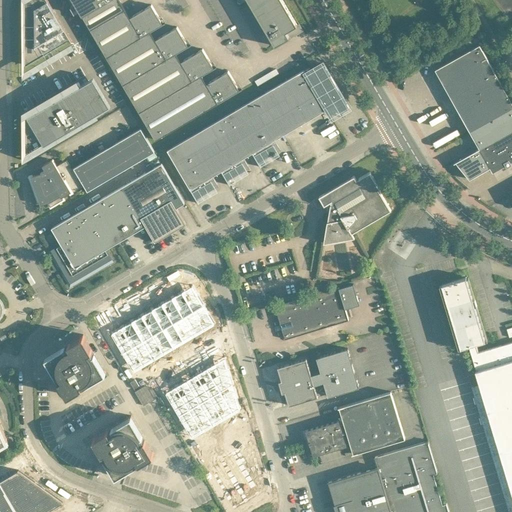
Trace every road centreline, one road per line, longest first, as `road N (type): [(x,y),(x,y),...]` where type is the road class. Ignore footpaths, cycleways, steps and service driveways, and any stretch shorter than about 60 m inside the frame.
road 1 (unclassified): [(163,511),(57,475),(34,450),(27,363),(34,342),(62,323)]
road 2 (unclassified): [(194,244),(228,301),(289,511)]
road 3 (unclassified): [(62,323),(2,219),(0,103)]
road 4 (unclassified): [(194,244),(396,126)]
road 5 (tertiary): [(511,241),(443,197),(396,126)]
road 6 (unclassified): [(62,323),(194,244)]
road 7 (tertiary): [(396,126),(322,0)]
